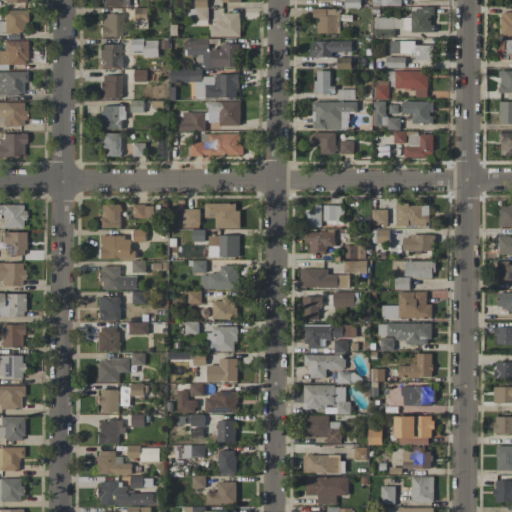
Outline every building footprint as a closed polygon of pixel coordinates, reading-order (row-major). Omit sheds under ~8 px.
[(207,0),(194,0),(195,20),(208,19),(207,0)] [(344,0),(345,8),(361,7),(360,0),(344,0)] [(411,17),(404,17),(403,31),(434,32),(435,7),(411,6),(411,17)] [(340,9),(313,8),(313,18),(318,18),(317,33),(340,34),(340,9)] [(0,20),(0,32),(20,34),(21,23),(26,23),(26,10),(3,10),(3,21),(0,20)] [(500,36),(511,35),(511,12),(500,12),(500,36)] [(240,36),(240,13),(222,13),(222,20),(212,20),(212,36),(240,36)] [(122,37),(123,14),(101,14),(100,36),(122,37)] [(374,36),(393,36),(394,17),(374,17),(374,36)] [(239,67),(239,44),(221,44),(221,50),(208,50),(208,39),(185,39),(185,55),(203,55),(203,67),(239,67)] [(158,57),(158,40),(132,40),(132,50),(143,50),(143,57),(158,57)] [(311,41),(312,58),(332,57),(332,52),(352,51),(351,40),(311,41)] [(498,60),(511,59),(511,40),(500,40),(500,49),(498,49),(498,60)] [(26,41),(2,41),(2,50),(0,49),(0,63),(26,64),(26,41)] [(389,53),(414,54),(414,60),(433,60),(434,46),(415,45),(416,41),(389,41),(389,53)] [(99,68),(121,68),(121,44),(99,45),(99,68)] [(337,68),(350,68),(351,57),(337,57),(337,68)] [(404,67),(405,57),(386,57),(385,67),(404,67)] [(238,75),(201,75),(201,70),(171,70),(171,82),(195,82),(195,98),(238,98),(238,75)] [(511,92),(511,70),(499,71),(499,93),(511,92)] [(0,95),(25,95),(24,71),(0,71),(0,95)] [(332,71),(315,71),(315,93),(332,94),(332,71)] [(415,97),(427,97),(427,71),(394,71),(394,88),(415,89),(415,97)] [(122,75),(99,75),(100,98),(122,98),(122,75)] [(374,99),(388,99),(388,81),(375,81),(374,99)] [(355,89),(338,90),(338,100),(355,99),(355,89)] [(240,101),(207,102),(207,112),(181,112),(181,131),(207,131),(207,126),(240,125),(240,101)] [(357,102),(313,101),(312,129),(349,129),(349,112),(357,112),(357,102)] [(373,125),(385,126),(386,102),(374,101),(373,125)] [(411,123),(432,123),(433,101),(403,101),(403,113),(412,114),(411,123)] [(500,124),(511,123),(511,101),(499,101),(500,124)] [(23,102),(0,102),(0,116),(3,117),(3,126),(24,125),(23,102)] [(125,120),(126,106),(98,105),(98,129),(121,129),(122,120),(125,120)] [(399,130),(400,118),(388,117),(387,129),(399,130)] [(336,133),(312,132),(312,142),(321,142),(321,154),(336,154),(336,133)] [(434,156),(433,132),(394,134),(394,143),(405,142),(406,157),(434,156)] [(511,132),(500,132),(500,155),(511,154),(511,132)] [(0,156),(24,157),(25,134),(1,133),(1,140),(0,139),(0,156)] [(98,148),(103,148),(103,156),(121,157),(122,134),(99,133),(98,148)] [(201,142),(191,142),(191,156),(242,155),(241,133),(201,134),(201,142)] [(353,141),(340,141),(341,154),(354,154),(353,141)] [(511,226),(511,198),(511,199),(511,206),(498,206),(498,227),(511,226)] [(239,203),(205,203),(205,217),(215,218),(215,228),(239,228),(239,203)] [(0,218),(1,218),(1,228),(23,228),(23,204),(0,204),(0,218)] [(121,205),(99,204),(98,228),(120,228),(121,205)] [(429,204),(396,205),(396,226),(429,225),(429,204)] [(133,217),(153,218),(154,205),(133,205),(133,217)] [(322,205),(315,205),(315,211),(306,211),(306,226),(321,226),(322,205)] [(342,205),(323,205),(323,223),(342,223),(342,205)] [(200,224),(200,209),(183,209),(183,224),(200,224)] [(387,210),(372,209),(372,224),(387,224),(387,210)] [(374,229),(374,242),(389,242),(390,230),(374,229)] [(334,231),(307,231),(307,253),(326,253),(326,246),(335,246),(334,231)] [(25,232),(2,232),(2,255),(25,255),(25,232)] [(209,257),(239,257),(239,235),(208,235),(209,257)] [(435,236),(403,235),(403,250),(413,250),(413,252),(434,252),(435,236)] [(98,259),(135,259),(135,250),(131,250),(131,236),(98,236),(98,259)] [(498,255),(511,254),(511,236),(498,236),(498,255)] [(365,245),(344,245),(344,259),(365,258),(365,245)] [(145,261),(133,260),(132,273),(145,273),(145,261)] [(193,273),(207,272),(206,260),(192,260),(193,273)] [(367,272),(366,260),(344,261),(344,273),(367,272)] [(511,260),(500,261),(499,281),(511,280),(511,260)] [(434,261),(405,261),(406,278),(435,277),(434,261)] [(22,263),(0,263),(0,280),(0,281),(0,286),(23,285),(22,263)] [(238,289),(238,265),(220,265),(220,274),(201,274),(201,289),(238,289)] [(120,266),(98,266),(99,290),(137,289),(137,277),(120,277),(120,266)] [(301,288),(348,288),(348,275),(328,275),(328,269),(301,269),(301,288)] [(132,303),(145,304),(145,291),(133,291),(132,303)] [(201,302),(201,291),(188,292),(189,303),(201,302)] [(333,307),(355,306),(354,292),(333,292),(333,307)] [(432,318),(431,303),(426,304),(426,292),(399,292),(399,305),(382,305),(382,319),(432,318)] [(511,292),(497,293),(498,307),(507,306),(507,312),(511,311),(511,292)] [(24,294),(0,293),(0,316),(24,316),(24,294)] [(213,319),(237,318),(236,296),(221,297),(222,301),(212,301),(213,319)] [(320,296),(305,297),(306,320),(321,319),(320,296)] [(120,297),(96,297),(96,320),(120,320),(120,297)] [(147,322),(128,322),(129,334),(148,334),(147,322)] [(431,344),(430,323),(378,323),(378,338),(404,337),(405,344),(431,344)] [(0,333),(0,347),(23,347),(23,325),(0,324),(0,333)] [(305,324),(305,348),(324,348),(324,338),(346,338),(346,325),(305,324)] [(234,351),(234,342),(238,342),(238,327),(208,326),(208,351),(234,351)] [(511,326),(495,327),(495,344),(511,343),(511,326)] [(119,351),(120,327),(97,327),(96,351),(119,351)] [(380,350),(394,350),(394,337),(380,337),(380,350)] [(346,353),(347,340),(334,340),(333,353),(346,353)] [(144,353),(131,353),(132,365),(144,365),(144,353)] [(398,377),(432,377),(432,353),(417,354),(417,365),(398,365),(398,377)] [(0,377),(21,378),(22,356),(0,355),(0,377)] [(310,378),(326,378),(326,370),(345,370),(345,355),(304,355),(304,367),(310,367),(310,378)] [(96,382),(119,382),(119,372),(130,371),(130,358),(96,358),(96,382)] [(237,358),(219,359),(219,365),(207,365),(207,382),(237,381),(237,358)] [(511,361),(495,361),(495,379),(511,378),(511,361)] [(384,381),(384,369),(372,369),(372,381),(384,381)] [(143,396),(143,384),(131,383),(131,395),(143,396)] [(203,383),(190,384),(190,396),(204,395),(203,383)] [(0,409),(22,409),(21,385),(0,385),(0,409)] [(303,411),(350,411),(350,401),(345,401),(345,386),(304,385),(303,411)] [(511,385),(494,386),(494,403),(511,403),(511,385)] [(434,386),(401,386),(402,406),(434,405),(434,386)] [(119,412),(119,390),(97,389),(97,412),(119,412)] [(177,412),(196,413),(196,400),(188,400),(188,391),(178,390),(177,412)] [(237,391),(214,391),(214,397),(205,397),(205,413),(237,412),(237,391)] [(144,415),(132,414),(131,426),(144,427),(144,415)] [(203,437),(203,415),(191,414),(191,437),(203,437)] [(329,415),(308,415),(307,436),(326,437),(326,443),(341,444),(341,422),(329,422),(329,415)] [(23,416),(0,416),(0,439),(23,439),(23,416)] [(432,416),(397,416),(396,444),(432,445),(432,416)] [(511,416),(494,417),(494,433),(511,433),(511,416)] [(119,443),(118,434),(124,434),(124,420),(96,420),(97,443),(119,443)] [(217,442),(236,442),(235,420),(217,420),(217,442)] [(382,445),(382,429),(368,429),(368,445),(382,445)] [(205,445),(176,445),(176,458),(205,457),(205,445)] [(496,470),(511,470),(511,445),(497,446),(496,470)] [(159,447),(128,446),(127,460),(159,460),(159,447)] [(403,469),(432,468),(431,452),(425,453),(425,446),(413,446),(413,451),(402,452),(403,469)] [(23,448),(0,447),(0,466),(0,470),(17,470),(17,458),(23,458),(23,448)] [(367,447),(354,447),(354,460),(367,460),(367,447)] [(119,450),(95,451),(95,475),(132,474),(132,463),(119,463),(119,450)] [(236,450),(218,451),(219,474),(236,474),(236,450)] [(340,454),(303,455),(303,473),(340,473),(340,454)] [(131,488),(145,487),(145,476),(131,476),(131,488)] [(205,476),(192,476),(192,487),(205,488),(205,476)] [(433,502),(434,476),(412,476),(411,501),(433,502)] [(348,477),(305,477),(305,495),(317,495),(317,504),(336,504),(336,495),(348,495),(348,477)] [(0,500),(20,500),(20,478),(0,478),(0,500)] [(511,501),(511,480),(494,480),(494,501),(511,501)] [(153,505),(153,494),(124,493),(124,482),(97,482),(96,504),(153,505)] [(236,482),(217,482),(217,492),(207,492),(207,504),(236,504),(236,482)] [(395,486),(381,486),(381,503),(395,504),(395,486)]
